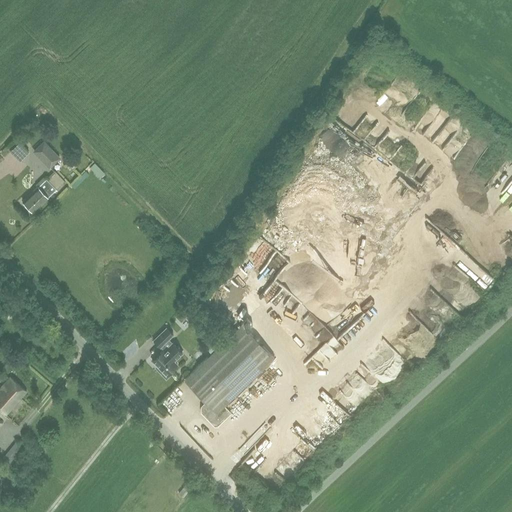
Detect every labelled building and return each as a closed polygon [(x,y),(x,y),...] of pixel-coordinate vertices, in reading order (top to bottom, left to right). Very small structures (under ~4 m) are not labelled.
[(354,87),(349,96),(354,99),(360,90),(354,87)] [(34,151),(49,167),(59,158),(43,142),(34,151)] [(19,146),(13,153),(20,159),(26,153),(19,146)] [(494,151),(477,169),(482,174),(474,183),(478,187),(474,191),(477,193),(503,166),(498,161),(501,158),(494,151)] [(494,185),(501,175),(497,172),(490,183),(494,185)] [(46,178),(22,201),(33,211),(56,189),(46,178)] [(302,248),(305,253),(313,248),(309,242),(302,248)] [(332,242),(324,252),(329,255),(336,245),(332,242)] [(379,275),(374,279),(384,288),(388,283),(379,275)] [(231,276),(227,283),(236,288),(240,281),(231,276)] [(372,285),(363,296),(372,304),(381,293),(372,285)] [(272,303),(266,306),(271,314),(276,311),(272,303)] [(221,343),(184,379),(206,402),(202,406),(202,411),(209,418),(208,419),(214,425),(217,425),(230,411),(224,405),(274,357),(242,323),(234,331),(221,343)] [(182,353),(173,342),(172,343),(168,339),(173,334),(167,327),(154,340),(160,346),(162,344),(166,349),(164,351),(163,350),(152,360),(160,369),(159,370),(166,378),(173,371),(171,370),(177,364),(174,361),(182,353)] [(310,355),(321,363),(326,355),(316,348),(310,355)] [(299,352),(294,355),(299,361),(304,358),(299,352)] [(338,387),(330,394),(347,415),(354,410),(352,407),(359,401),(359,400),(370,391),(353,370),(343,378),(350,386),(347,389),(343,383),(338,387)] [(10,377),(0,387),(0,409),(6,414),(26,391),(10,377)] [(305,459),(313,452),(300,438),(292,446),(305,459)] [(291,461),(297,456),(291,449),(286,454),(291,461)] [(263,480),(274,491),(282,484),(271,473),(263,480)]
